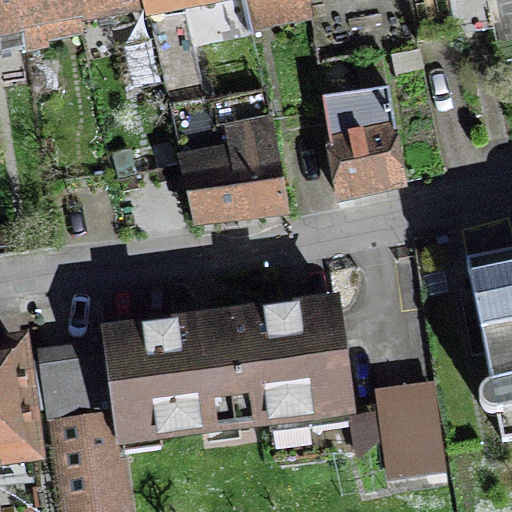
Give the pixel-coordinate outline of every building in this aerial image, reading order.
[(0,0),(0,50),(15,48),(4,0),(0,0)] [(4,0),(15,48),(74,38),(65,0),(4,0)] [(136,0),(65,0),(74,38),(142,26),(136,0)] [(186,18),(238,6),(236,0),(136,0),(142,26),(186,18)] [(186,18),(142,26),(169,108),(206,100),(186,18)] [(362,94),(325,101),(338,198),(403,182),(382,64),(358,69),(362,94)] [(183,159),(196,222),(288,213),(265,91),(220,100),(232,147),(183,159)] [(511,259),(481,265),(511,408),(511,259)] [(353,304),(111,333),(121,423),(126,460),(368,431),(353,304)] [(43,348),(0,353),(0,485),(60,477),(54,433),(43,348)] [(433,386),(375,393),(387,482),(444,475),(433,386)] [(121,423),(54,433),(60,477),(65,511),(134,511),(126,460),(121,423)]
